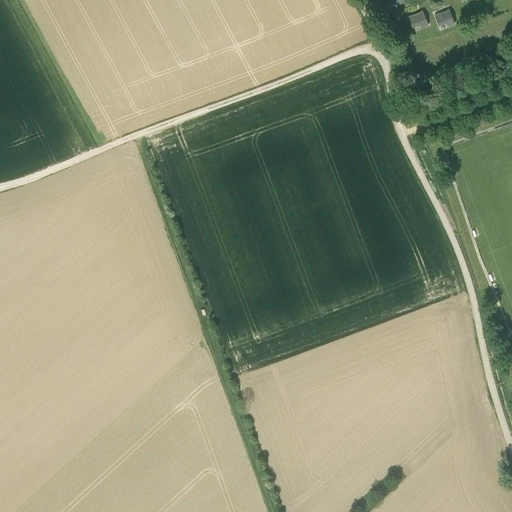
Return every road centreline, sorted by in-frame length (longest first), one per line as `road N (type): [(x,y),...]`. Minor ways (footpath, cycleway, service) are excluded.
road 1 (unclassified): [(511,456),(465,270),(404,141),(388,70),(358,0)]
road 2 (track): [(379,43),(0,187)]
road 3 (track): [(270,511),(132,136)]
